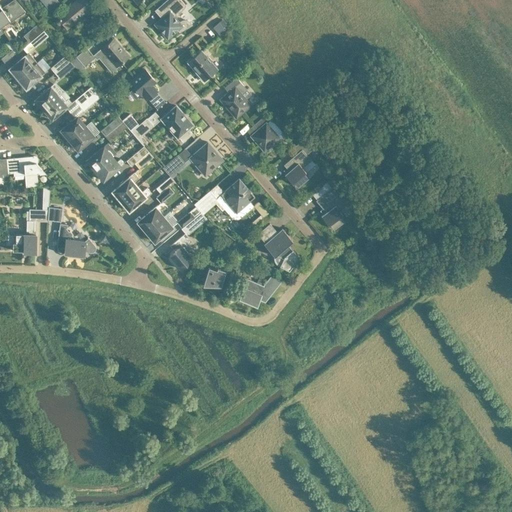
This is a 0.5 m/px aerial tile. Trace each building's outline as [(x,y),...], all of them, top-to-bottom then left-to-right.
[(11,0),(2,7),(0,4),(0,24),(9,19),(11,22),(25,11),(15,0),(11,0)] [(40,0),(49,10),(59,2),(57,0),(40,0)] [(86,0),(76,0),(57,16),(67,27),(85,12),(87,14),(94,9),(86,0)] [(178,29),(179,31),(192,24),(191,23),(189,21),(188,20),(185,20),(184,20),(182,20),(179,22),(175,17),(186,5),(181,0),(165,0),(162,3),(154,10),(161,18),(154,23),(167,38),(178,29)] [(219,34),(225,30),(223,27),(227,24),(223,19),(219,22),(213,27),(219,34)] [(16,79),(15,79),(15,80),(37,62),(29,52),(49,35),(44,30),(23,47),(28,53),(25,55),(24,55),(22,57),(22,56),(17,60),(17,61),(9,68),(13,73),(12,74),(16,79)] [(76,56),(71,61),(75,65),(79,71),(85,66),(95,57),(96,59),(100,57),(105,63),(111,71),(117,66),(129,55),(113,37),(93,55),(87,47),(76,56)] [(1,58),(5,63),(15,54),(11,49),(1,58)] [(217,68),(201,50),(188,62),(195,70),(196,69),(201,74),(199,75),(204,81),(209,77),(208,76),(216,69),(217,68)] [(65,55),(56,62),(60,67),(57,70),(57,71),(70,60),(65,55)] [(57,71),(55,73),(59,78),(75,65),(71,61),(70,60),(57,71)] [(41,75),(45,71),(37,62),(15,80),(16,80),(20,84),(22,83),(26,88),(34,81),(35,82),(40,77),(39,77),(41,75)] [(157,91),(152,85),(156,81),(145,68),(130,82),(131,83),(131,85),(133,88),(135,88),(141,94),(147,100),(157,91)] [(220,99),(236,118),(251,105),(238,89),(243,85),(236,77),(224,87),(228,92),(220,99)] [(37,103),(42,110),(65,91),(55,82),(45,90),(45,89),(40,93),(41,94),(35,99),(38,102),(37,103)] [(92,85),(75,99),(79,105),(96,90),(92,85)] [(84,110),(101,96),(96,90),(79,105),(84,110)] [(62,110),(72,102),(68,98),(70,97),(65,91),(42,110),(48,115),(52,119),(58,113),(58,114),(63,111),(62,110)] [(178,137),(183,142),(192,133),(188,128),(193,124),(176,105),(161,118),(178,137)] [(122,120),(122,121),(127,126),(131,131),(139,124),(130,113),(122,120)] [(100,130),(105,136),(122,121),(122,120),(118,115),(100,130)] [(259,144),(264,150),(269,146),(269,147),(276,142),(275,141),(279,137),(266,122),(269,120),(264,115),(253,124),(257,129),(251,135),(256,141),(257,140),(260,143),(259,144)] [(65,137),(66,136),(69,139),(85,126),(77,116),(72,120),(71,119),(66,124),(67,124),(61,129),(62,131),(61,132),(65,137)] [(147,117),(139,124),(131,131),(144,145),(148,142),(143,136),(154,126),(147,117)] [(105,136),(110,141),(127,126),(122,121),(105,136)] [(89,139),(94,136),(85,126),(69,139),(72,143),(71,144),(74,148),(76,147),(77,149),(84,144),(85,144),(90,140),(89,139)] [(301,169),(311,159),(306,153),(313,147),(305,137),(294,146),(299,151),(284,164),(288,169),(285,171),(284,169),(283,170),(298,186),(309,177),(301,169)] [(223,160),(207,141),(189,157),(205,175),(223,160)] [(94,153),(86,160),(95,170),(112,156),(115,153),(107,143),(103,146),(94,153)] [(126,160),(131,166),(135,163),(149,151),(144,145),(126,160)] [(139,168),(153,156),(149,151),(135,163),(139,168)] [(162,167),(169,175),(185,162),(178,154),(162,167)] [(24,173),(26,186),(38,185),(37,172),(44,172),(36,162),(37,161),(38,160),(38,159),(37,157),(36,156),(34,155),(7,158),(8,173),(14,172),(14,174),(24,173)] [(112,156),(95,170),(103,180),(124,162),(120,158),(116,161),(112,156)] [(117,199),(119,199),(121,200),(138,186),(134,181),(139,177),(134,171),(128,176),(129,177),(124,181),(123,180),(120,183),(120,184),(112,191),(114,192),(113,195),(117,199)] [(161,193),(169,186),(175,181),(170,176),(156,188),(161,193)] [(225,199),(220,203),(224,208),(231,216),(233,218),(235,218),(237,218),(239,218),(241,217),(246,212),(254,206),(249,201),(254,196),(239,178),(223,191),(221,194),(225,199)] [(147,187),(142,191),(138,186),(121,200),(122,202),(121,205),(125,209),(128,209),(129,210),(137,204),(138,204),(141,202),(140,201),(145,197),(146,197),(152,192),(147,187)] [(156,197),(161,202),(173,192),(169,186),(161,193),(156,197)] [(320,210),(333,229),(345,220),(341,215),(339,217),(337,213),(346,203),(332,186),(316,200),(325,210),(322,212),(320,210)] [(8,234),(7,244),(12,244),(12,250),(21,250),(21,249),(26,249),(26,250),(35,251),(36,234),(34,234),(34,221),(48,221),(48,219),(48,209),(49,206),(49,201),(49,187),(43,187),(42,200),(42,209),(29,208),(29,210),(26,210),(26,220),(27,220),(26,234),(16,233),(16,235),(8,234)] [(197,201),(194,203),(196,206),(201,211),(201,212),(216,198),(210,190),(209,190),(197,201)] [(263,217),(269,212),(260,200),(254,205),(263,217)] [(48,209),(48,219),(61,221),(62,208),(49,206),(48,209)] [(155,207),(138,221),(146,231),(163,217),(155,207)] [(191,241),(192,240),(187,234),(206,218),(203,214),(201,212),(201,211),(194,217),(182,227),(186,232),(170,245),(172,248),(168,257),(177,267),(186,265),(191,256),(182,246),(190,239),(191,241)] [(190,211),(178,222),(182,227),(194,217),(190,211)] [(369,222),(361,212),(355,216),(363,226),(369,222)] [(155,241),(172,226),(163,217),(146,231),(155,241)] [(85,251),(90,252),(92,252),(93,251),(95,250),(95,249),(96,248),(96,246),(95,245),(88,236),(87,236),(88,238),(85,241),(75,239),(71,235),(73,234),(70,230),(68,231),(66,228),(67,227),(68,224),(60,223),(57,246),(65,247),(64,252),(65,253),(64,254),(83,256),(83,255),(84,250),(85,251)] [(276,264),(278,265),(280,266),(289,271),(300,257),(292,249),(291,250),(287,245),(292,240),(282,228),(277,232),(270,223),(257,233),(258,234),(271,249),(269,250),(274,255),(273,257),(273,259),(274,261),(275,263),(276,264)] [(36,264),(45,264),(44,251),(35,252),(36,264)] [(237,269),(242,254),(238,252),(232,268),(237,269)] [(208,266),(208,269),(202,283),(219,289),(225,272),(208,266)] [(259,299),(265,302),(281,281),(272,273),(263,285),(246,278),(238,297),(257,305),(259,299)]
